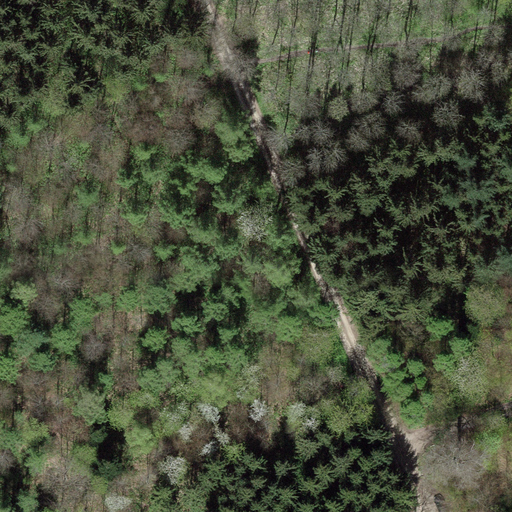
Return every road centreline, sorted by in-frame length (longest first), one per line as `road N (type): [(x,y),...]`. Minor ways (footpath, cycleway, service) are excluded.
road 1 (track): [(196,0),(390,453)]
road 2 (track): [(390,453),(511,409)]
